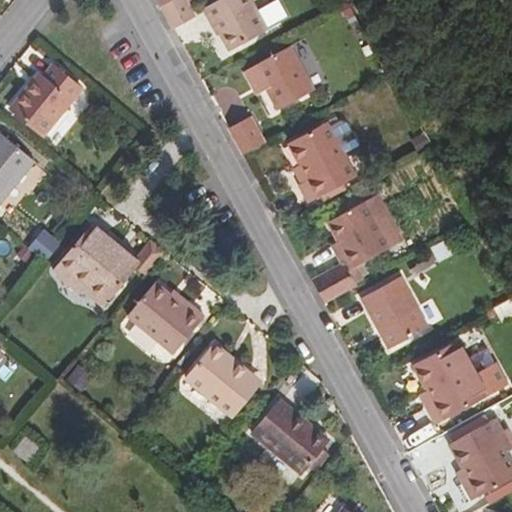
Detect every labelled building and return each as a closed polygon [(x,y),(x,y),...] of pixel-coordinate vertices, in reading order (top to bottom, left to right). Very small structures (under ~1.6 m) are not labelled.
[(191,0),(159,0),(172,23),(197,10),(191,0)] [(254,7),(216,27),(224,42),(228,40),(243,67),(278,49),(254,7)] [(210,35),(197,10),(172,23),(185,47),(210,35)] [(298,69),(264,87),(290,130),(322,113),(298,69)] [(49,106),(43,103),(22,125),(55,152),(93,109),(65,87),(49,106)] [(262,134),(239,147),(254,173),(277,161),(262,134)] [(368,193),(337,139),(300,159),(321,197),(308,204),(317,220),(368,193)] [(43,175),(11,151),(0,164),(0,220),(4,223),(43,175)] [(352,288),(323,301),(335,323),(363,308),(355,291),(396,268),(370,222),(333,239),(350,271),(346,276),(352,288)] [(46,259),(56,239),(36,230),(26,249),(46,259)] [(97,250),(56,296),(69,308),(77,298),(90,309),(85,314),(106,332),(141,288),(130,278),(126,283),(117,275),(121,270),(97,250)] [(409,299),(370,320),(388,352),(393,349),(401,364),(435,347),(409,299)] [(511,299),(493,308),(499,319),(511,313),(511,299)] [(164,301),(136,335),(183,372),(215,335),(204,325),(195,328),(164,301)] [(465,360),(420,385),(434,410),(441,423),(436,426),(443,441),(511,405),(511,404),(502,385),(483,395),(474,379),(465,360)] [(0,386),(8,387),(16,376),(0,362),(0,386)] [(225,363),(193,401),(239,438),(265,406),(254,396),(256,391),(244,381),(241,384),(236,381),(238,376),(225,363)] [(64,381),(80,390),(90,374),(75,364),(64,381)] [(502,385),(493,368),(474,379),(483,395),(502,385)] [(436,426),(441,423),(434,410),(429,413),(436,426)] [(290,419),(264,447),(312,490),(336,463),(316,444),(317,442),(290,419)] [(503,439),(459,463),(486,511),(491,511),(511,500),(511,468),(505,455),(510,452),(503,439)]
